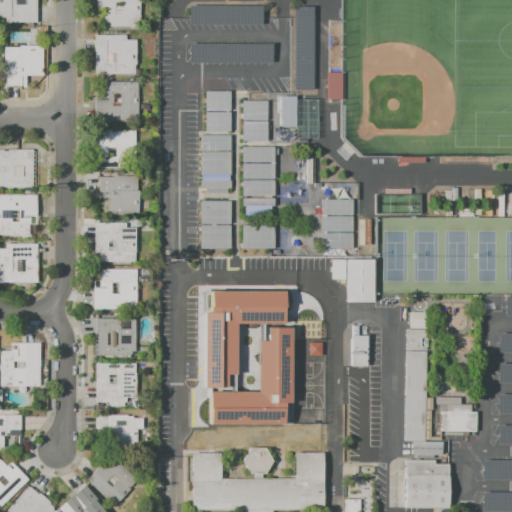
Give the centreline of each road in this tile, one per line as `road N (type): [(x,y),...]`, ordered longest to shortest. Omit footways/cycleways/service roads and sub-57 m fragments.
road 1 (residential): [(68,0),(67,262),(49,313)]
road 2 (residential): [(49,313),(63,334),(57,451)]
